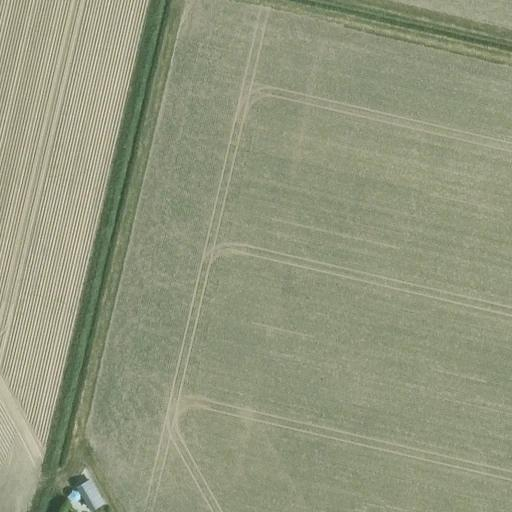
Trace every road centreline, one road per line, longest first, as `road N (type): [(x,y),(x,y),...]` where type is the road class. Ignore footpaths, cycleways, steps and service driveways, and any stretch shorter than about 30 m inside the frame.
road 1 (track): [(155,0),(37,511)]
road 2 (track): [(45,478),(66,482),(175,0)]
road 3 (track): [(511,61),(249,0)]
road 4 (track): [(355,0),(511,36)]
